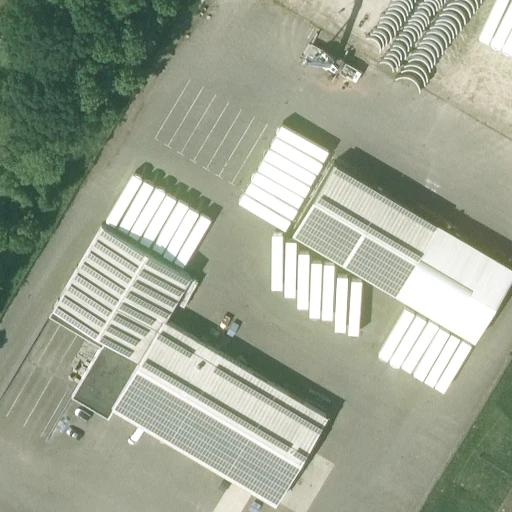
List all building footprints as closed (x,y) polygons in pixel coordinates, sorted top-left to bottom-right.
[(266,63),(305,79),(315,54),(319,55),(329,31),(284,13),(275,36),(305,48),(299,62),(293,60),(290,67),(268,58),(266,63)] [(299,220),(338,154),(289,125),(250,191),(299,220)] [(511,270),(334,166),(293,236),(477,343),(511,283),(511,270)] [(327,416),(165,319),(190,276),(103,224),(53,308),(106,340),(72,397),(109,418),(115,408),(276,503),(296,469),(308,450),(307,449),(327,416)] [(411,508),(408,511),(421,511),(445,474),(436,469),(412,509),(411,508)]
